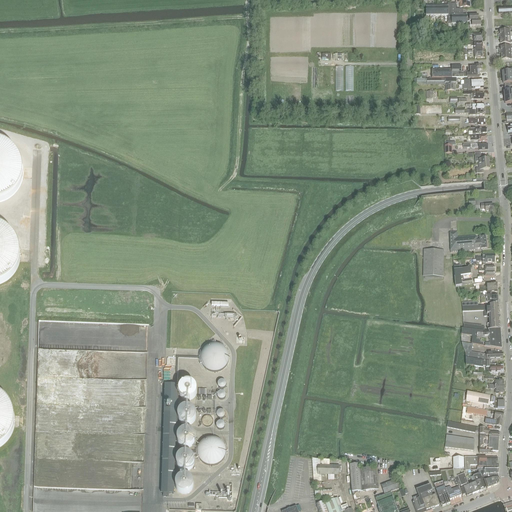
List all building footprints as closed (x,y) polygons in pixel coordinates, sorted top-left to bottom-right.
[(448,16),(448,24),(448,29),(451,29),(451,24),(467,24),(467,16),(463,16),(463,9),(456,9),(456,4),(451,4),(451,3),(448,3),(448,4),(448,5),(426,5),(426,8),(426,16),(448,16)] [(469,16),(469,21),(469,26),(481,26),(480,21),(478,21),(478,16),(469,16)] [(474,42),(482,42),(481,34),(473,34),(474,42)] [(483,58),(482,50),(474,50),(475,58),(483,58)] [(467,73),(467,78),(479,78),(479,70),(481,70),(481,65),(470,66),(470,73),(467,73)] [(452,70),(443,70),(432,70),(432,78),(452,78),(467,78),(467,73),(467,72),(461,72),(461,66),(452,66),(452,70)] [(502,72),(502,78),(511,77),(511,75),(511,71),(511,68),(509,68),(509,71),(502,72)] [(511,77),(502,78),(503,84),(510,83),(510,86),(511,86),(511,77)] [(483,98),(484,98),(484,94),(480,94),(480,93),(473,93),(473,91),(468,91),(468,95),(471,95),(471,100),(473,99),(473,100),(483,99),(483,98)] [(0,203),(2,203),(7,201),(12,198),(17,194),(20,189),(23,184),(24,178),(25,172),(24,166),(22,160),(20,155),(16,150),(12,147),(7,143),(1,141),(0,141),(0,203)] [(479,165),(489,164),(488,158),(481,159),(481,156),(474,157),(475,162),(478,162),(479,165)] [(489,169),(489,164),(479,165),(479,168),(476,168),(476,174),(482,173),(482,170),(489,169)] [(0,285),(4,284),(9,281),(13,277),(17,272),(20,267),(21,261),(22,255),(21,250),(19,244),(17,239),(13,234),(8,230),(3,227),(0,225),(0,285)] [(450,253),(453,253),(475,251),(475,249),(480,249),(486,249),(486,237),(479,237),(478,237),(478,240),(476,240),(476,236),(457,237),(457,232),(450,232),(450,253)] [(444,250),(423,250),(423,276),(443,277),(444,250)] [(472,280),(471,275),(468,276),(468,274),(471,274),(470,271),(471,271),(472,270),(472,269),(472,268),(471,268),(471,267),(470,267),(469,267),(469,268),(468,268),(468,269),(468,270),(464,270),(460,271),(455,272),(456,285),(462,285),(462,286),(473,284),(472,280)] [(500,330),(499,330),(498,305),(486,306),(483,306),(484,311),(489,311),(489,317),(490,331),(500,330)] [(489,332),(462,329),(461,335),(473,336),(472,344),(484,346),(484,347),(490,348),(502,350),(501,335),(500,330),(490,331),(489,331),(489,332)] [(205,348),(204,349),(203,350),(203,351),(202,351),(202,352),(201,353),(201,354),(201,355),(200,356),(200,357),(200,358),(200,359),(200,360),(200,361),(200,362),(201,362),(201,363),(201,364),(202,365),(202,366),(203,367),(203,368),(204,368),(204,369),(205,369),(205,370),(206,370),(207,371),(208,371),(208,372),(209,372),(210,372),(211,372),(211,373),(212,373),(213,373),(214,373),(215,373),(216,373),(217,373),(218,373),(218,372),(219,372),(220,372),(221,371),(222,371),(223,370),(224,369),(225,369),(225,368),(226,368),(226,367),(226,366),(227,366),(227,365),(228,364),(228,363),(228,362),(228,361),(229,361),(229,360),(229,359),(229,358),(229,357),(229,356),(228,356),(228,355),(228,354),(228,353),(227,353),(227,352),(227,351),(226,351),(226,350),(225,350),(225,349),(224,348),(223,347),(222,347),(222,346),(221,346),(220,346),(220,345),(219,345),(218,345),(217,345),(216,344),(215,344),(214,344),(213,344),(212,345),(211,345),(210,345),(209,345),(209,346),(208,346),(207,346),(207,347),(206,347),(205,348)] [(479,360),(487,362),(491,362),(491,360),(502,360),(502,353),(494,353),(494,352),(486,353),(486,355),(472,353),(473,345),(462,344),(463,347),(466,353),(466,358),(479,360)] [(479,360),(466,358),(466,366),(483,368),(483,366),(486,367),(486,368),(486,373),(503,373),(503,366),(498,366),(498,364),(494,364),(494,365),(491,365),(491,362),(487,362),(479,360)] [(226,385),(226,384),(226,383),(226,382),(225,382),(225,381),(224,381),(224,380),(223,380),(222,380),(221,380),(220,380),(219,381),(218,381),(218,382),(218,383),(217,383),(217,384),(217,385),(217,386),(218,386),(218,387),(218,388),(219,388),(220,388),(220,389),(221,389),(222,389),(223,389),(224,389),(224,388),(225,388),(225,387),(226,387),(226,386),(226,385)] [(187,383),(186,383),(185,383),(184,383),(184,384),(183,384),(182,384),(182,385),(181,385),(181,386),(180,386),(180,387),(179,387),(179,388),(179,389),(178,389),(178,390),(178,391),(178,392),(178,393),(178,394),(178,395),(179,395),(179,396),(179,397),(180,397),(180,398),(181,398),(181,399),(182,399),(182,400),(183,400),(184,401),(185,401),(186,401),(187,401),(188,401),(189,401),(190,401),(191,401),(191,400),(192,400),(193,399),(194,399),(194,398),(195,397),(195,396),(196,396),(196,395),(196,394),(196,393),(196,392),(196,391),(196,390),(196,389),(196,388),(195,388),(195,387),(194,387),(194,386),(193,385),(192,385),(192,384),(191,384),(190,384),(190,383),(189,383),(188,383),(187,383)] [(161,495),(173,496),(177,385),(165,385),(161,495)] [(503,391),(503,388),(492,388),(492,385),(489,385),(489,390),(495,390),(495,394),(503,394),(503,393),(504,393),(504,391),(503,391)] [(226,396),(226,395),(226,394),(225,394),(225,393),(224,393),(224,392),(223,392),(223,391),(222,391),(221,391),(220,391),(220,392),(219,392),(218,392),(218,393),(218,394),(217,394),(217,395),(217,396),(217,397),(217,398),(218,398),(218,399),(219,399),(219,400),(220,400),(221,400),(222,400),(223,400),(224,399),(225,399),(225,398),(225,397),(226,397),(226,396)] [(467,392),(466,401),(489,405),(489,403),(493,404),(493,406),(494,406),(495,409),(497,409),(497,410),(504,410),(504,401),(500,401),(500,400),(496,400),(497,398),(495,398),(490,397),(490,396),(467,392)] [(0,447),(3,445),(8,441),(11,436),(13,431),(14,425),(15,419),(14,414),(12,408),(9,403),(5,399),(1,395),(0,394),(0,447)] [(196,417),(196,416),(196,415),(195,414),(195,413),(195,412),(194,412),(194,411),(193,410),(192,410),(192,409),(191,409),(191,408),(190,408),(189,408),(188,408),(188,407),(187,407),(186,407),(185,407),(185,408),(184,408),(183,408),(182,408),(182,409),(181,409),(181,410),(180,410),(180,411),(179,411),(179,412),(178,412),(178,413),(178,414),(178,415),(177,416),(177,417),(178,418),(178,419),(178,420),(178,421),(179,421),(179,422),(180,422),(180,423),(181,423),(181,424),(182,424),(182,425),(183,425),(184,425),(185,425),(185,426),(186,426),(187,426),(188,426),(188,425),(189,425),(190,425),(191,425),(191,424),(192,424),(192,423),(193,423),(193,422),(194,422),(194,421),(195,421),(195,420),(195,419),(195,418),(196,418),(196,417)] [(486,417),(487,411),(468,407),(467,408),(466,413),(469,414),(486,417)] [(225,415),(225,414),(225,413),(225,412),(224,412),(224,411),(223,411),(222,411),(222,410),(221,410),(220,410),(219,410),(219,411),(218,411),(218,412),(217,412),(217,413),(216,413),(216,414),(216,415),(216,416),(217,416),(217,417),(217,418),(218,418),(219,419),(220,419),(221,419),(222,419),(223,419),(223,418),(224,418),(224,417),(225,417),(225,416),(225,415)] [(503,421),(504,414),(492,412),(492,415),(494,415),(493,421),(486,419),(485,424),(502,427),(503,421)] [(203,416),(203,426),(213,425),(212,415),(203,416)] [(216,426),(216,427),(216,428),(217,428),(217,429),(218,429),(218,430),(219,430),(220,430),(221,430),(222,430),(223,430),(223,429),(224,429),(224,428),(224,427),(225,427),(225,426),(225,425),(225,424),(224,424),(224,423),(223,423),(223,422),(222,422),(221,421),(220,421),(219,421),(219,422),(218,422),(217,422),(217,423),(217,424),(216,424),(216,425),(216,426)] [(480,428),(480,437),(499,439),(500,433),(490,432),(490,431),(486,430),(486,429),(480,428)] [(177,439),(177,440),(177,441),(177,442),(178,443),(178,444),(179,445),(179,446),(180,446),(181,447),(182,447),(182,448),(183,448),(184,448),(185,448),(186,448),(187,448),(188,448),(189,448),(190,447),(191,447),(192,446),(193,445),(193,444),(194,444),(194,443),(194,442),(195,442),(195,441),(195,440),(195,439),(195,438),(195,437),(194,437),(194,436),(194,435),(193,434),(193,433),(192,433),(192,432),(191,432),(190,431),(189,431),(188,431),(187,430),(186,430),(185,430),(184,430),(184,431),(183,431),(182,431),(181,432),(180,432),(180,433),(179,433),(179,434),(178,434),(178,435),(178,436),(177,436),(177,437),(177,438),(177,439)] [(197,451),(197,452),(197,453),(197,454),(197,455),(198,455),(198,456),(198,457),(198,458),(199,458),(199,459),(200,460),(200,461),(201,461),(201,462),(202,462),(202,463),(203,463),(203,464),(204,464),(205,464),(205,465),(206,465),(207,465),(208,466),(209,466),(210,466),(211,466),(212,466),(213,466),(214,466),(215,466),(215,465),(216,465),(217,465),(218,465),(218,464),(219,464),(220,464),(220,463),(221,463),(221,462),(222,462),(222,461),(223,461),(223,460),(223,459),(224,459),(224,458),(225,457),(225,456),(225,455),(225,454),(226,454),(226,453),(226,452),(226,451),(226,450),(225,449),(225,448),(225,447),(225,446),(224,446),(224,445),(224,444),(223,444),(223,443),(222,443),(222,442),(221,442),(221,441),(220,441),(220,440),(219,440),(219,439),(218,439),(217,439),(216,438),(215,438),(214,438),(213,438),(212,438),(212,437),(211,437),(211,438),(210,438),(209,438),(208,438),(207,438),(206,438),(206,439),(205,439),(204,439),(204,440),(203,440),(202,441),(201,442),(200,443),(200,444),(199,444),(199,445),(199,446),(198,446),(198,447),(198,448),(197,449),(197,450),(197,451)] [(499,439),(480,437),(479,449),(480,449),(479,454),(493,453),(493,452),(498,453),(499,445),(499,439)] [(177,462),(177,463),(177,464),(177,465),(178,466),(178,467),(179,468),(180,469),(181,469),(181,470),(182,470),(183,471),(184,471),(185,471),(186,471),(187,471),(188,471),(189,470),(190,470),(191,469),(192,468),(193,467),(193,466),(194,466),(194,465),(194,464),(194,463),(194,462),(194,461),(194,460),(194,459),(193,459),(193,458),(192,457),(191,456),(190,455),(189,455),(189,454),(188,454),(187,454),(186,454),(185,454),(184,454),(183,454),(182,455),(181,455),(180,456),(179,457),(178,458),(178,459),(177,460),(177,461),(177,462)] [(464,469),(464,466),(464,457),(454,458),(455,470),(464,469)] [(477,470),(478,470),(498,470),(498,465),(497,458),(487,458),(486,458),(477,458),(465,458),(465,471),(470,471),(470,470),(470,466),(477,466),(477,470)] [(329,465),(329,460),(317,460),(312,459),(313,482),(315,482),(315,484),(319,484),(321,484),(321,476),(319,476),(319,475),(317,475),(317,465),(329,465)] [(334,480),(334,475),(339,476),(339,465),(317,465),(317,475),(328,475),(328,480),(334,480)] [(361,492),(379,490),(377,468),(359,469),(359,465),(349,465),(352,493),(361,492)] [(454,483),(453,471),(453,470),(440,471),(441,472),(441,476),(444,484),(454,483)] [(459,485),(463,496),(466,495),(467,497),(472,495),(468,486),(466,478),(465,476),(464,470),(453,470),(453,471),(454,483),(454,486),(457,485),(459,485)] [(477,475),(472,477),(478,493),(486,490),(482,479),(480,475),(477,475)] [(175,485),(175,486),(175,487),(175,488),(176,488),(176,489),(176,490),(177,490),(177,491),(178,492),(179,492),(179,493),(180,493),(180,494),(181,494),(182,494),(183,494),(184,494),(185,494),(186,494),(187,494),(188,494),(188,493),(189,493),(190,493),(190,492),(191,492),(191,491),(192,491),(192,490),(192,489),(193,489),(193,488),(193,487),(193,486),(193,485),(193,484),(193,483),(193,482),(193,481),(192,481),(192,480),(191,480),(191,479),(190,479),(190,478),(189,478),(189,477),(188,477),(187,477),(187,476),(186,476),(185,476),(184,476),(183,476),(182,476),(181,476),(181,477),(180,477),(179,477),(179,478),(178,478),(178,479),(177,479),(177,480),(176,480),(176,481),(176,482),(175,482),(175,483),(175,484),(175,485)] [(478,493),(472,477),(471,478),(473,484),(468,486),(472,495),(478,493)] [(498,484),(498,479),(492,478),(484,481),(487,489),(497,485),(498,484)] [(384,495),(402,488),(398,479),(381,485),(384,495)] [(434,491),(432,491),(430,486),(416,491),(418,496),(413,498),(415,505),(413,506),(415,511),(426,511),(435,509),(435,508),(439,506),(435,495),(432,496),(435,495),(434,491)] [(141,511),(142,490),(91,488),(91,494),(101,494),(101,497),(109,502),(54,501),(54,504),(71,505),(72,503),(72,504),(100,505),(100,511),(105,511),(106,510),(103,508),(106,508),(106,504),(111,504),(113,500),(113,503),(123,504),(123,508),(126,503),(139,511),(141,511)] [(445,490),(447,494),(449,501),(462,496),(459,488),(452,491),(451,488),(445,490)] [(315,498),(332,496),(331,489),(314,490),(315,498)] [(451,504),(449,501),(447,494),(445,490),(437,493),(442,507),(451,504)] [(379,511),(398,511),(391,493),(375,499),(379,508),(378,508),(379,511)] [(338,498),(335,499),(339,511),(342,511),(343,511),(343,510),(341,510),(340,507),(341,507),(340,506),(338,498)] [(318,511),(339,511),(335,499),(325,502),(325,501),(316,504),(318,511)] [(33,500),(32,511),(41,511),(41,506),(42,506),(42,500),(33,500)]
